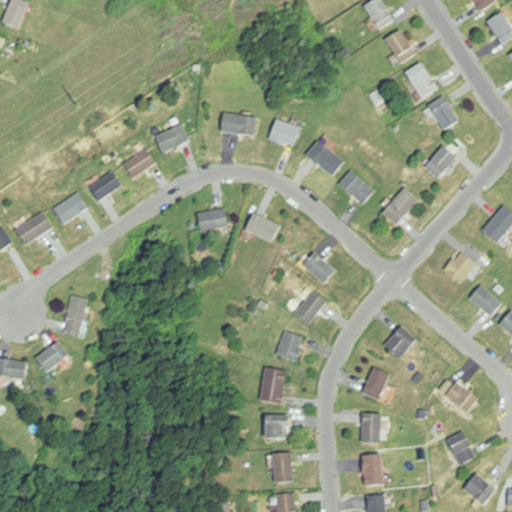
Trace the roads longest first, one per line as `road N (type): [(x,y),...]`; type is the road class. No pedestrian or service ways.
road 1 (residential): [(398,279),(301,193),(231,171),(196,178),(46,276),(16,312)]
road 2 (residential): [(335,511),(328,406),(338,355),(511,142)]
road 3 (residential): [(398,279),(511,380)]
road 4 (residential): [(426,0),(511,125)]
